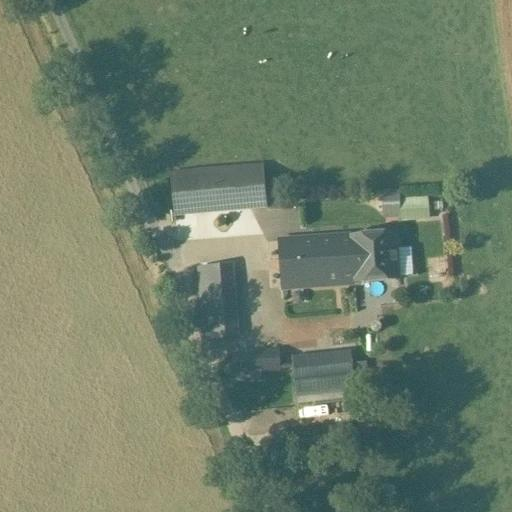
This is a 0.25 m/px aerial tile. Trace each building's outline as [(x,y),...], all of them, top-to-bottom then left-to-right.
[(263,166),(171,174),(174,216),(267,209),(263,166)] [(384,203),(402,203),(402,191),(384,191),(384,203)] [(427,201),(405,202),(406,220),(429,219),(427,201)] [(396,234),(281,242),(285,301),(300,300),(299,287),(355,283),(355,284),(399,281),(396,234)] [(231,268),(199,270),(205,340),(236,337),(231,268)] [(355,283),(299,287),(300,300),(285,301),(286,309),(357,304),(355,284),(355,283)] [(279,352),(233,355),(235,382),(261,380),(261,373),(280,371),(279,352)] [(351,355),(293,361),(296,395),(354,388),(352,364),(351,355)] [(365,363),(352,364),(354,388),(367,387),(365,363)]
